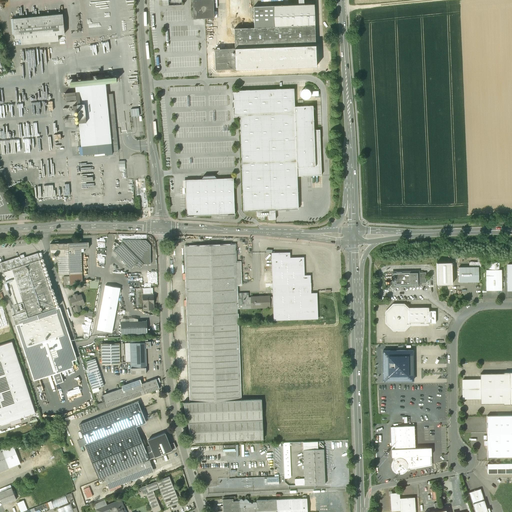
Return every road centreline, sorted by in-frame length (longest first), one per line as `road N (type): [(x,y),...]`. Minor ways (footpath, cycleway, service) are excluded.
road 1 (unclassified): [(161,227),(172,400),(202,511)]
road 2 (secondary): [(359,511),(354,276)]
road 3 (unclassified): [(141,0),(161,227)]
road 4 (residential): [(454,438),(453,331),(470,310),(511,305)]
road 5 (secondary): [(161,227),(0,229)]
road 6 (secondary): [(343,37),(350,196)]
